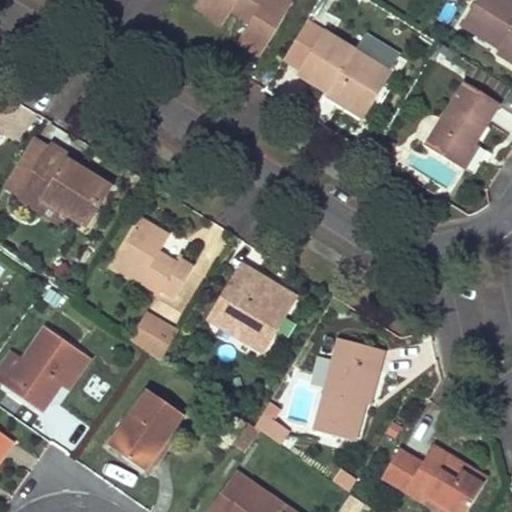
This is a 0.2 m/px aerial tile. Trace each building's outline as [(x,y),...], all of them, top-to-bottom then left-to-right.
[(198,0),(194,7),(222,25),(231,11),(234,6),(252,18),(250,22),(237,43),(259,57),(292,3),(287,0),(198,0)] [(476,0),(466,18),(504,42),(498,50),(496,54),(511,64),(511,3),(507,0),(476,0)] [(250,22),(252,18),(234,6),(231,11),(250,22)] [(504,42),(466,18),(460,27),(498,50),(504,42)] [(284,60),(300,70),(297,75),(327,93),(328,94),(331,90),(360,107),(383,69),(306,22),(284,60)] [(391,74),(383,69),(360,107),(331,90),(328,94),(327,93),(326,96),(364,119),(391,74)] [(499,106),(464,84),(426,145),(461,167),(474,145),(499,106)] [(6,187),(21,196),(24,191),(49,150),(35,141),(6,187)] [(479,147),(474,145),(461,167),(465,170),(473,156),(479,147)] [(24,191),(43,203),(45,201),(67,215),(85,226),(109,188),(84,173),(86,168),(51,147),(49,150),(24,191)] [(109,188),(112,184),(86,168),(84,173),(109,188)] [(43,203),(24,191),(21,196),(19,200),(61,226),(67,215),(45,201),(43,203)] [(169,236),(140,219),(112,266),(159,295),(162,291),(174,299),(193,267),(180,259),(177,264),(159,253),(169,236)] [(256,274),(242,265),(211,316),(228,326),(229,323),(250,336),(249,339),(265,348),(290,308),(266,293),(272,283),(256,274)] [(290,308),(296,298),(272,283),(266,293),(290,308)] [(62,298),(49,289),(43,298),(56,307),(62,298)] [(177,333),(145,314),(130,340),(149,354),(161,361),(177,333)] [(249,339),(250,336),(229,323),(228,326),(249,339)] [(4,387),(41,413),(60,385),(61,384),(57,381),(65,370),(69,373),(82,354),(45,328),(22,361),(5,385),(4,387)] [(372,348),(339,339),(314,431),(354,442),(365,404),(374,369),(379,371),(384,352),(372,348)] [(0,381),(5,385),(22,361),(11,353),(0,369),(0,381)] [(90,359),(82,354),(69,373),(65,370),(57,381),(61,384),(60,385),(68,391),(90,359)] [(369,405),(379,371),(374,369),(365,404),(369,405)] [(184,416),(147,391),(108,447),(132,464),(140,469),(154,450),(158,453),(184,416)] [(272,405),(264,416),(273,422),(280,412),(272,405)] [(255,427),(280,445),(288,433),(273,422),(264,416),(262,414),(255,427)] [(258,431),(248,423),(234,444),(244,451),(258,431)] [(14,443),(0,433),(0,452),(5,456),(14,443)] [(449,456),(432,447),(428,453),(445,463),(449,456)] [(140,469),(144,472),(158,453),(154,450),(140,469)] [(445,463),(428,453),(422,465),(398,451),(382,478),(438,511),(442,505),(453,511),(467,511),(483,486),(462,473),(466,467),(458,462),(449,456),(445,463)] [(487,480),(466,467),(462,473),(483,486),(487,480)] [(356,481),(341,471),(334,483),(349,493),(356,481)] [(290,511),(237,474),(209,511),(290,511)]
